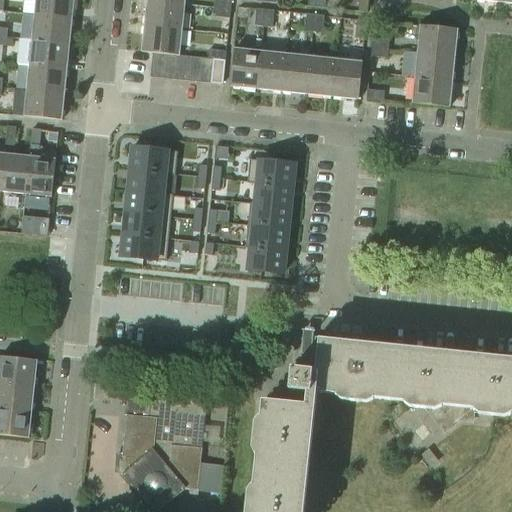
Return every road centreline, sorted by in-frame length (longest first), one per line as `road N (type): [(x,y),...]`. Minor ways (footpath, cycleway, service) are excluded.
road 1 (residential): [(511,152),(108,110)]
road 2 (residential): [(61,485),(96,131),(108,110)]
